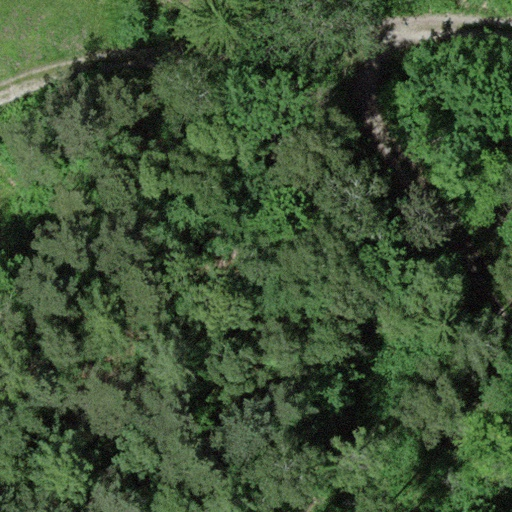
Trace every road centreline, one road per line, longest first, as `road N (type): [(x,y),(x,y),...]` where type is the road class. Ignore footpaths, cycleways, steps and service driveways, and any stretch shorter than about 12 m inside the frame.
road 1 (track): [(0,91),(132,49),(311,35)]
road 2 (track): [(311,35),(378,30),(511,42)]
